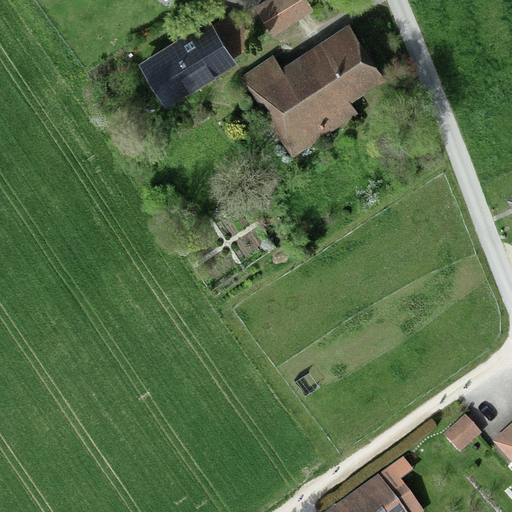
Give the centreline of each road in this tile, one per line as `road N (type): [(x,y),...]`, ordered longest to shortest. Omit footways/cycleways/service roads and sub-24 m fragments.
road 1 (residential): [(511,297),(396,0)]
road 2 (track): [(511,350),(291,511)]
